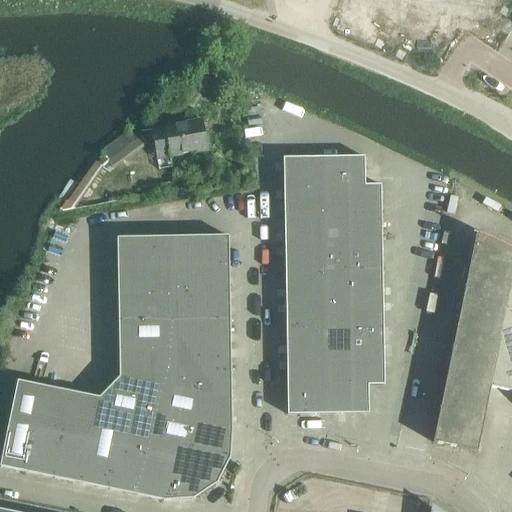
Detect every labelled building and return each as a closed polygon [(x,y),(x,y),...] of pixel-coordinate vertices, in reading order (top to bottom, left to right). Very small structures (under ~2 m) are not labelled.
[(151,131),(155,156),(169,154),(169,157),(206,150),(206,151),(207,151),(206,146),(208,145),(207,135),(205,135),(202,121),(201,121),(201,122),(151,131)] [(61,208),(60,209),(62,211),(68,210),(75,209),(76,207),(93,182),(99,186),(109,172),(112,168),(113,170),(117,166),(121,171),(126,167),(123,163),(126,160),(130,164),(135,161),(131,156),(136,153),(129,144),(102,167),(96,161),(69,199),(67,201),(66,200),(61,208)] [(283,159),(283,187),(324,187),(324,158),(283,159)] [(364,158),(324,158),(324,187),(365,186),(364,158)] [(324,187),(325,216),(381,215),(381,186),(365,186),(324,187)] [(283,187),(284,216),(325,216),(324,187),(283,187)] [(325,216),(325,244),(382,243),(381,215),(325,216)] [(284,216),(284,245),(325,244),(325,216),(284,216)] [(464,290),(508,299),(511,280),(511,250),(507,248),(496,243),(485,238),(474,234),(474,235),(476,236),(464,290)] [(173,267),(229,266),(229,237),(183,238),(183,237),(173,238),(173,267)] [(116,239),(117,268),(173,267),(173,238),(162,238),(116,239)] [(325,244),(326,273),(382,272),(382,243),(325,244)] [(284,245),(285,273),(326,273),(325,244),(284,245)] [(174,294),(230,293),(229,266),(173,267),(174,294)] [(117,268),(117,295),(174,294),(173,267),(117,268)] [(326,273),(326,301),(383,300),(382,272),(326,273)] [(285,273),(285,302),(326,301),(326,273),(285,273)] [(458,321),(502,330),(505,312),(508,299),(464,290),(458,321)] [(174,322),(230,321),(230,293),(174,294),(174,322)] [(117,295),(118,322),(174,322),(174,294),(117,295)] [(326,301),(326,330),(383,329),(383,300),(326,301)] [(285,302),(286,331),(326,330),(326,301),(285,302)] [(490,389),(511,393),(511,318),(505,312),(502,330),(496,360),(490,388),(490,389)] [(174,349),(231,348),(230,321),(174,322),(174,349)] [(452,351),(496,360),(502,330),(458,321),(452,351)] [(118,322),(118,350),(174,349),(174,322),(118,322)] [(326,330),(327,359),(384,358),(383,329),(326,330)] [(286,331),(286,359),(327,359),(326,330),(286,331)] [(175,378),(231,377),(231,348),(174,349),(175,378)] [(119,378),(158,386),(175,389),(175,378),(174,349),(118,350),(119,378)] [(490,390),(490,389),(490,388),(496,360),(452,351),(446,381),(490,390)] [(327,387),(368,386),(384,386),(384,358),(327,359),(327,387)] [(286,359),(287,387),(327,387),(327,359),(286,359)] [(175,389),(232,401),(231,377),(175,378),(175,389)] [(147,441),(152,414),(158,386),(119,378),(99,398),(92,430),(120,435),(147,441)] [(10,414),(8,425),(35,430),(44,387),(17,381),(11,414),(10,414)] [(484,421),(490,390),(446,381),(439,412),(484,421)] [(158,386),(152,414),(232,430),(232,426),(232,401),(175,389),(158,386)] [(368,386),(327,387),(328,415),(369,414),(368,386)] [(35,430),(63,436),(72,392),(44,387),(35,430)] [(327,387),(287,387),(287,416),(328,415),(327,387)] [(63,436),(90,441),(92,430),(99,398),(72,392),(63,436)] [(477,452),(484,421),(439,412),(433,443),(477,452)] [(147,441),(174,446),(230,458),(231,456),(232,430),(152,414),(147,441)] [(0,465),(0,468),(26,473),(35,430),(8,425),(6,435),(0,465)] [(26,473),(54,479),(63,436),(35,430),(26,473)] [(81,485),(108,490),(120,435),(92,430),(90,441),(81,485)] [(108,490),(136,496),(147,441),(120,435),(108,490)] [(54,479),(81,485),(90,441),(63,436),(54,479)] [(136,496),(163,502),(174,446),(147,441),(136,496)] [(174,446),(163,502),(166,502),(191,500),(195,499),(215,485),(218,482),(229,460),(230,458),(174,446)]
